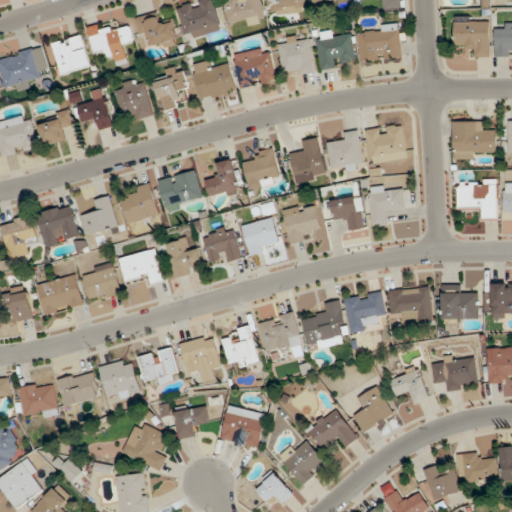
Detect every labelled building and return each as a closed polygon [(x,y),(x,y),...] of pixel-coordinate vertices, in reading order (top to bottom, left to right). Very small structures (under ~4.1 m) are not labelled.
[(222,30),(214,0),(202,0),(177,7),(186,40),(222,30)] [(264,19),(260,0),(227,0),(231,24),(264,19)] [(270,0),(273,16),(307,11),(305,0),(270,0)] [(160,24),(159,14),(140,18),(146,49),(177,43),(173,22),(160,24)] [(475,47),(475,57),(491,57),(491,17),(456,16),(456,47),(475,47)] [(88,28),(95,53),(105,51),(108,63),(127,57),(124,44),(134,41),(130,26),(111,31),(109,23),(88,28)] [(362,62),(404,58),(400,25),(358,30),(362,62)] [(352,29),(317,34),(322,69),(357,64),(352,29)] [(53,44),(63,75),(92,66),(82,35),(53,44)] [(315,72),(309,36),(280,41),(285,71),(294,69),(295,75),(315,72)] [(32,88),(30,78),(49,73),(42,46),(0,57),(0,70),(4,87),(15,85),(17,92),(32,88)] [(234,56),(242,88),(277,80),(270,47),(234,56)] [(237,92),(231,65),(217,68),(215,60),(194,65),(201,99),(237,92)] [(167,71),(169,80),(158,83),(165,111),(184,106),(180,93),(189,91),(184,66),(167,71)] [(136,120),(155,115),(145,79),(117,87),(125,114),(134,112),(136,120)] [(95,121),(98,132),(115,126),(105,89),(95,92),(98,101),(79,106),(84,124),(95,121)] [(39,122),(46,146),(68,139),(65,129),(75,126),(71,113),(39,122)] [(31,114),(0,122),(0,142),(3,156),(40,148),(31,114)] [(486,121),(453,121),(453,160),(475,160),(475,151),(497,151),(497,131),(486,131),(486,121)] [(366,130),(372,164),(408,158),(403,124),(366,130)] [(360,130),(342,133),(343,143),(329,145),(332,171),(364,167),(360,130)] [(320,138),(300,142),(302,152),(292,153),(298,182),(327,177),(320,138)] [(274,150),(252,154),(253,160),(245,162),(250,188),(280,182),(274,150)] [(215,164),(218,175),(207,178),(211,198),(240,191),(233,160),(215,164)] [(166,210),(203,201),(197,172),(160,180),(166,210)] [(458,210),(478,210),(479,220),(499,219),(498,180),(458,181),(458,210)] [(123,201),(129,223),(160,215),(151,184),(129,190),(132,199),(123,201)] [(369,189),(374,226),(387,225),(386,213),(407,210),(404,185),(369,189)] [(119,229),(111,196),(99,199),(101,210),(83,214),(88,237),(119,229)] [(366,228),(361,196),(332,201),(335,221),(345,220),(347,231),(366,228)] [(310,229),(321,226),(316,203),(283,211),(291,244),(313,239),(310,229)] [(38,213),(47,246),(80,238),(71,205),(38,213)] [(9,258),(32,254),(30,245),(39,244),(34,216),(2,223),(9,258)] [(243,225),(251,255),(281,247),(274,217),(243,225)] [(242,258),(233,226),(204,235),(211,259),(227,255),(229,262),(242,258)] [(193,271),(191,266),(202,260),(196,247),(190,249),(184,237),(164,247),(180,278),(193,271)] [(157,249),(120,258),(126,281),(148,275),(151,285),(165,281),(157,249)] [(86,270),(89,278),(82,280),(88,303),(123,294),(114,262),(86,270)] [(46,316),(85,305),(76,274),(38,285),(46,316)] [(493,317),(511,317),(511,283),(492,284),(493,317)] [(479,293),(462,293),(462,285),(443,285),(443,320),(479,320),(479,293)] [(12,324),(37,317),(29,286),(4,293),(12,324)] [(391,290),(393,315),(403,314),(403,320),(415,319),(415,325),(434,323),(431,286),(391,290)] [(351,333),(379,329),(377,318),(388,316),(384,292),(345,298),(351,333)] [(309,352),(343,345),(341,335),(348,333),(342,300),(322,304),(324,315),(303,319),(309,352)] [(294,346),(297,356),(306,354),(295,312),(258,322),(267,353),(294,346)] [(260,361),(252,327),(236,330),(238,337),(225,340),(232,368),(260,361)] [(180,343),(188,376),(200,373),(203,385),(217,381),(214,370),(222,369),(215,335),(180,343)] [(140,356),(147,386),(181,377),(174,348),(140,356)] [(489,383),(511,383),(511,377),(511,348),(489,348),(489,383)] [(435,383),(446,382),(447,391),(479,387),(475,355),(442,359),(443,364),(433,365),(435,383)] [(100,368),(109,397),(117,394),(119,400),(142,393),(132,358),(100,368)] [(409,393),(413,404),(430,397),(420,369),(392,379),(398,397),(409,393)] [(59,380),(66,407),(102,398),(96,370),(59,380)] [(0,396),(10,396),(9,380),(0,380),(0,396)] [(20,387),(25,418),(60,413),(56,382),(20,387)] [(394,415),(379,387),(358,398),(364,409),(354,415),(364,432),(394,415)] [(201,435),(200,425),(211,423),(208,406),(176,411),(181,439),(201,435)] [(346,448),(360,436),(334,407),(308,431),(324,450),(337,439),(346,448)] [(267,417),(229,408),(222,439),(260,448),(267,417)] [(168,455),(160,452),(168,434),(145,425),(144,427),(136,423),(124,454),(162,470),(168,455)] [(0,472),(18,461),(12,452),(21,446),(11,430),(5,434),(0,425),(0,472)] [(304,483),(326,461),(303,438),(281,459),(304,483)] [(464,455),(468,483),(499,480),(497,459),(486,460),(485,452),(464,455)] [(40,473),(28,458),(0,479),(0,487),(16,510),(43,490),(34,478),(40,473)] [(424,471),(429,486),(430,486),(436,501),(463,491),(455,468),(443,472),(441,465),(424,471)] [(283,504),(295,493),(274,470),(255,489),(268,503),(275,496),(283,504)] [(149,511),(146,474),(118,476),(120,511),(149,511)] [(73,497),(58,483),(31,511),(66,511),(62,508),(73,497)] [(431,511),(432,511),(419,491),(405,500),(399,491),(385,500),(392,511),(391,511),(431,511)]
